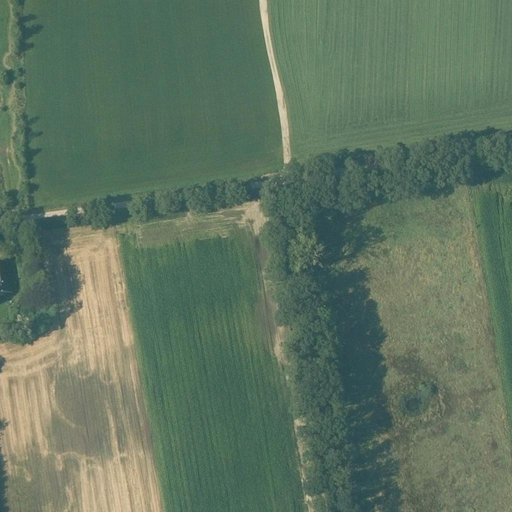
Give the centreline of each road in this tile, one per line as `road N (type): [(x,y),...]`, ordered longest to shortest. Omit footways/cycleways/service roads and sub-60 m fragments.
road 1 (track): [(0,224),(511,148)]
road 2 (unknown): [(292,181),(265,0)]
